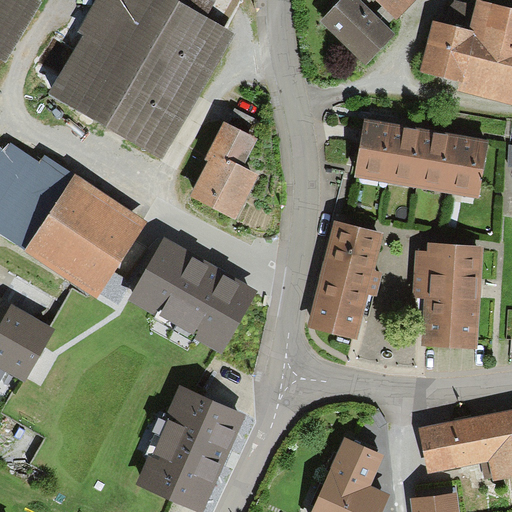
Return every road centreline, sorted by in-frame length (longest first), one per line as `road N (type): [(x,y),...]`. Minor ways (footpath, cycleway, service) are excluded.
road 1 (residential): [(283,373),(298,273),(300,174),(279,0)]
road 2 (residential): [(283,373),(393,392),(511,381)]
road 3 (residential): [(225,511),(283,373)]
